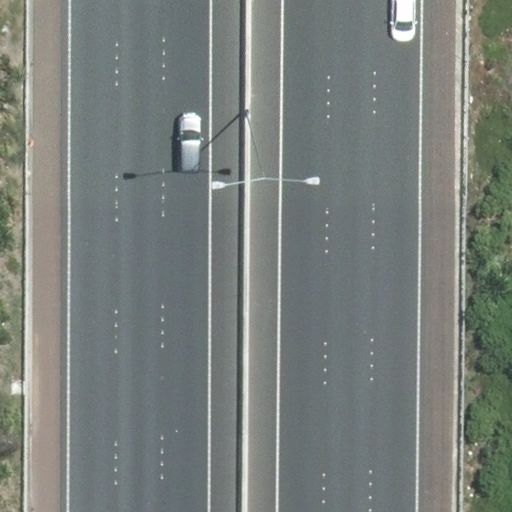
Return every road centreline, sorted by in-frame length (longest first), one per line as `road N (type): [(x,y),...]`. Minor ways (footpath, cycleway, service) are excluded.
road 1 (motorway): [(343,0),(335,511)]
road 2 (motorway): [(135,511),(139,0)]
